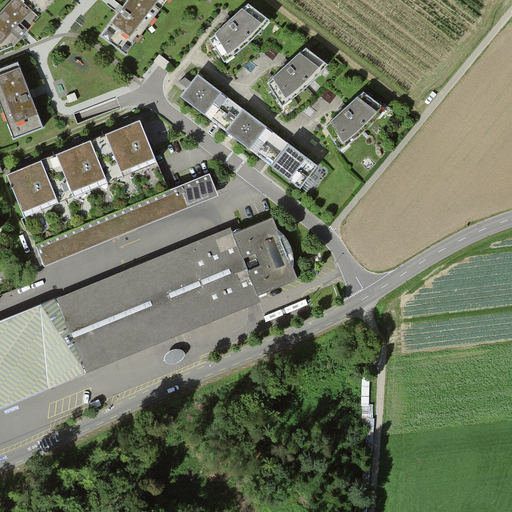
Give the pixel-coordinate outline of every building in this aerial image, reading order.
[(20,0),(12,0),(0,13),(0,43),(1,45),(12,33),(20,40),(29,30),(21,23),(32,11),(20,0)] [(160,9),(148,0),(127,0),(101,35),(127,55),(160,9)] [(148,0),(160,9),(167,0),(148,0)] [(269,21),(248,4),(243,9),(243,8),(215,34),(215,35),(210,39),(224,63),(254,39),(269,21)] [(328,65),(306,48),(301,53),(300,52),(273,78),(273,79),(268,83),(282,107),(298,95),(311,84),(328,65)] [(18,63),(0,70),(0,103),(14,140),(43,129),(18,63)] [(197,76),(181,98),(226,132),(272,167),(301,189),(318,168),(288,145),(242,111),(197,76)] [(364,92),(325,126),(340,150),(355,139),(370,126),(385,108),(364,92)] [(7,176),(44,267),(218,195),(210,173),(168,189),(141,120),(130,124),(82,145),(32,165),(7,176)] [(233,235),(258,296),(298,280),(293,265),(293,248),(287,236),(277,230),(272,218),(233,235)] [(231,228),(0,321),(0,409),(87,373),(261,302),(258,296),(233,235),(231,228)] [(277,292),(261,301),(267,311),(283,302),(277,292)]
